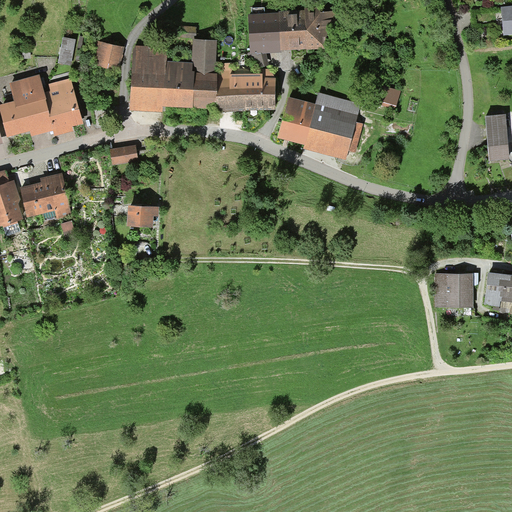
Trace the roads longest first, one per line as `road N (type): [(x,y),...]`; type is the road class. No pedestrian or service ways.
road 1 (residential): [(169,0),(129,47),(123,131),(241,139),(364,187),(452,201)]
road 2 (track): [(94,511),(362,386),(511,366)]
road 3 (track): [(438,373),(420,278),(404,268),(156,258)]
road 4 (residential): [(452,201),(468,107),(449,0)]
road 5 (track): [(0,165),(123,131)]
